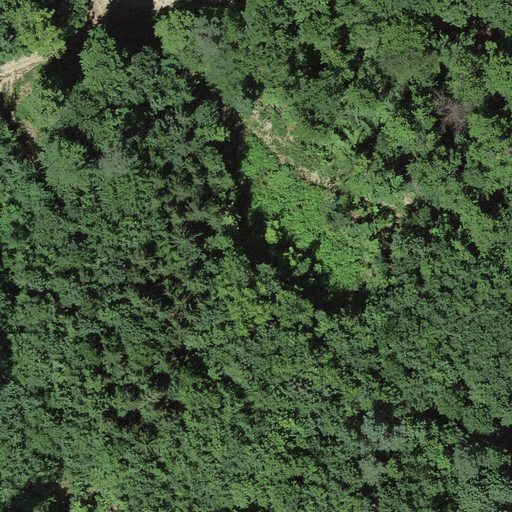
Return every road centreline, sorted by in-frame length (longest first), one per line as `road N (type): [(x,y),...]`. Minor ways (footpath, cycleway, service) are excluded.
road 1 (track): [(511,34),(367,7),(170,0)]
road 2 (track): [(170,0),(79,29),(0,67)]
